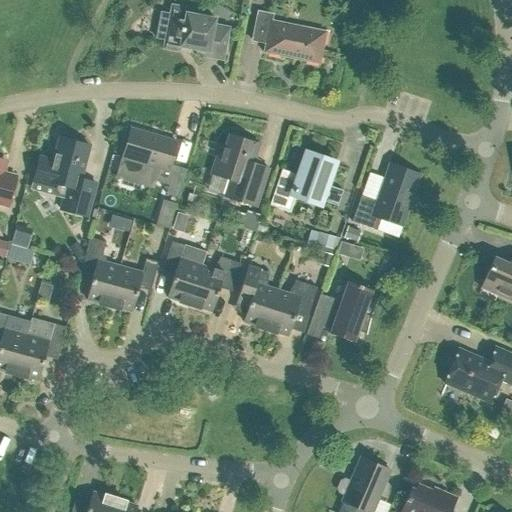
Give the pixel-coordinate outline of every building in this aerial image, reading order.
[(210,0),(207,0),(204,5),(226,19),(231,13),(210,0)] [(215,19),(186,13),(187,8),(171,5),(169,14),(160,12),(155,38),(164,40),(163,49),(179,52),(180,47),(195,50),(194,55),(222,60),(228,28),(213,25),(215,19)] [(318,63),(325,33),(271,21),(272,15),(257,12),(252,40),(266,43),(264,52),(318,63)] [(178,198),(186,170),(169,165),(176,142),(131,128),(122,158),(157,169),(153,181),(168,185),(166,194),(178,198)] [(256,207),(268,169),(258,165),(255,159),(259,145),(228,135),(222,154),(215,157),(210,173),(229,180),(224,196),(256,207)] [(80,179),(89,146),(59,138),(53,160),(40,156),(33,185),(57,191),(60,195),(63,196),(60,209),(87,217),(95,183),(80,179)] [(327,185),(335,162),(306,152),(298,175),(281,169),(269,205),(289,212),(294,197),(320,206),(322,201),(337,206),(342,191),(327,185)] [(0,159),(0,204),(8,207),(16,176),(0,172),(0,160),(0,159)] [(418,203),(413,194),(420,175),(389,164),(376,201),(361,195),(351,222),(376,231),(380,219),(402,226),(408,208),(418,203)] [(164,201),(162,201),(155,223),(169,227),(176,205),(164,201)] [(177,210),(172,227),(183,231),(188,214),(177,210)] [(255,232),(261,214),(252,211),(246,230),(255,232)] [(255,232),(262,235),(264,235),(267,225),(258,222),(255,232)] [(17,227),(13,244),(26,247),(30,230),(17,227)] [(358,244),(363,233),(349,228),(345,240),(358,244)] [(260,242),(262,235),(255,232),(253,240),(260,242)] [(318,233),(315,245),(316,245),(334,250),(335,251),(339,238),(320,233),(318,233)] [(108,308),(119,266),(100,261),(105,242),(90,238),(80,272),(92,275),(86,300),(108,306),(107,308),(108,308)] [(171,241),(162,270),(174,273),(166,297),(188,304),(188,307),(201,266),(206,253),(184,245),(171,241)] [(0,257),(6,259),(10,245),(0,242),(0,257)] [(77,259),(84,255),(78,243),(70,247),(77,259)] [(335,257),(332,256),(321,253),(318,265),(331,269),(335,257)] [(201,266),(188,307),(189,307),(189,305),(211,312),(219,288),(231,292),(240,264),(220,257),(213,269),(201,266)] [(511,265),(494,258),(481,288),(511,301),(511,265)] [(119,266),(108,308),(109,308),(109,306),(131,312),(138,288),(150,291),(157,262),(145,259),(141,272),(119,266)] [(264,331),(278,290),(266,286),(268,273),(247,266),(238,294),(250,298),(243,322),(264,329),(264,331)] [(278,290),(264,331),(265,331),(266,329),(287,336),(295,313),(307,316),(316,288),(295,281),(288,293),(278,290)] [(375,307),(381,293),(347,281),(340,301),(320,294),(311,318),(324,322),(322,327),(330,330),(329,334),(353,342),(357,332),(366,335),(370,321),(375,307)] [(0,313),(0,370),(14,374),(14,376),(30,322),(7,315),(0,313)] [(30,322),(14,376),(15,377),(16,374),(38,380),(44,356),(56,360),(65,327),(53,324),(31,318),(30,322)] [(511,385),(511,354),(495,347),(489,362),(458,349),(443,383),(490,403),(500,380),(511,385)] [(366,511),(371,511),(390,470),(360,458),(350,482),(344,479),(340,481),(337,488),(339,492),(344,494),(341,501),(366,511)] [(439,494),(417,484),(410,499),(407,497),(400,511),(449,511),(455,498),(440,491),(439,494)] [(72,511),(73,511),(72,511),(110,511),(115,497),(115,496),(114,499),(92,492),(90,499),(85,511),(72,511)] [(115,497),(110,511),(134,511),(137,506),(115,499),(116,497),(115,497)]
